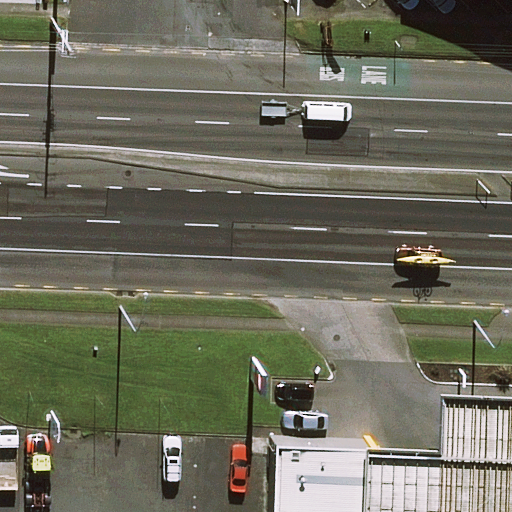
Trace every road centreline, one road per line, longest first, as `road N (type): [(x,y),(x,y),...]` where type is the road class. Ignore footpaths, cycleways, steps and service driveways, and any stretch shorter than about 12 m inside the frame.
road 1 (trunk): [(511,237),(0,215)]
road 2 (trunk): [(0,115),(511,135)]
